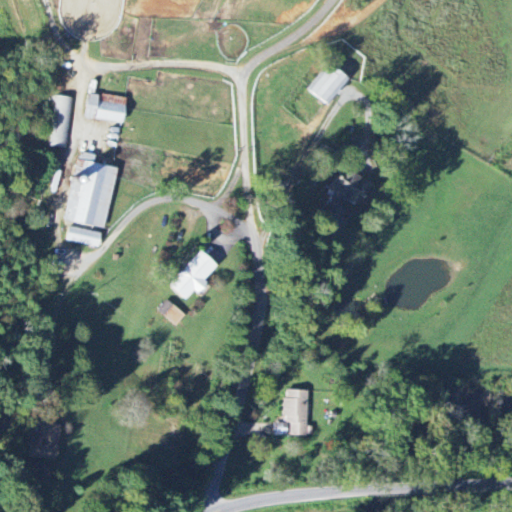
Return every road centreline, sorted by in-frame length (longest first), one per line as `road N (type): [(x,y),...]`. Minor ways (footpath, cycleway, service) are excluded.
road 1 (residential): [(205,511),(259,310),(238,77)]
road 2 (residential): [(238,77),(214,64),(86,61),(58,37),(46,0)]
road 3 (secondary): [(211,511),(359,488)]
